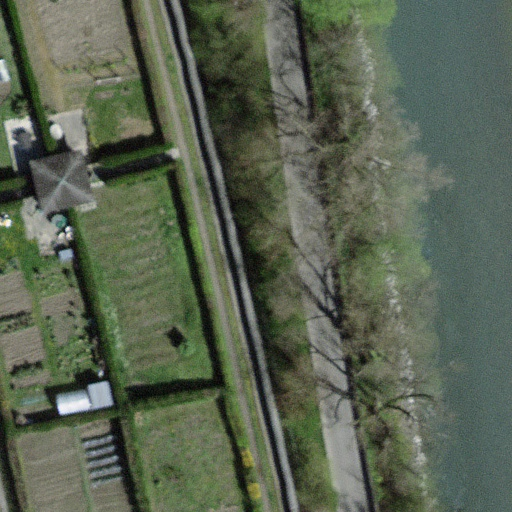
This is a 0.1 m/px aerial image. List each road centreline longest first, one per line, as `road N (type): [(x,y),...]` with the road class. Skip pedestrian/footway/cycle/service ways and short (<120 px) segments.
road 1 (motorway): [(229,511),(201,379),(97,0)]
road 2 (motorway): [(0,185),(68,384),(96,511)]
